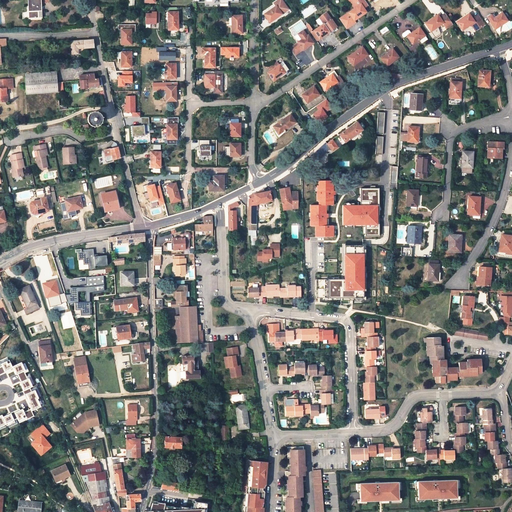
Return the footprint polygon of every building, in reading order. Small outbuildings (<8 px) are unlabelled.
[(23,19),(27,18),(38,18),(38,7),(41,6),(40,0),(28,0),(28,5),(26,5),(26,13),(22,13),(23,19)] [(277,0),(274,3),(276,6),(282,14),(289,9),(282,0),(277,0)] [(354,20),(366,12),(363,8),(368,5),(364,0),(358,0),(357,0),(349,0),(355,8),(349,12),(354,20)] [(38,18),(27,18),(27,20),(42,20),(41,18),(41,15),(41,6),(38,7),(38,18)] [(264,15),(270,22),(282,14),(276,6),(264,15)] [(155,24),(155,21),(158,21),(158,12),(151,12),(151,14),(145,14),(145,24),(155,24)] [(178,30),(178,12),(168,12),(168,30),(178,30)] [(320,18),(324,24),(329,32),(337,26),(327,12),(320,18)] [(354,20),(349,12),(339,19),(346,28),(355,22),(354,20)] [(485,24),(479,15),(473,19),(469,13),(457,22),(462,30),(469,25),(472,26),(475,31),(485,24)] [(493,14),(487,18),(495,29),(507,20),(502,13),(496,17),(493,14)] [(445,14),(440,18),(437,15),(425,23),(431,31),(443,23),(447,28),(452,24),(445,14)] [(242,33),(241,15),(232,15),(232,33),(242,33)] [(308,23),(305,25),(316,41),(319,39),(314,31),(308,23)] [(121,45),(131,45),(131,32),(137,33),(138,24),(120,24),(120,29),(121,29),(121,45)] [(314,31),(319,39),(329,32),(324,24),(314,31)] [(411,33),(404,38),(409,46),(419,39),(425,35),(419,27),(411,33)] [(402,35),(404,38),(411,33),(409,30),(407,29),(402,33),(402,35)] [(295,55),(313,43),(307,35),(304,30),(295,35),(299,41),(290,47),(295,55)] [(71,53),(78,53),(77,48),(83,48),(94,47),(93,40),(71,41),(71,53)] [(176,52),(166,52),(166,47),(157,47),(157,52),(159,52),(159,60),(176,60),(176,52)] [(226,57),(238,57),(238,47),(221,47),(221,55),(226,55),(226,57)] [(362,47),(347,57),(353,65),(367,55),(362,47)] [(215,48),(202,48),(202,54),(205,54),(205,67),(214,67),(215,48)] [(381,58),(387,66),(398,57),(392,49),(381,58)] [(121,52),(121,59),(121,67),(131,67),(131,52),(121,52)] [(273,81),(280,76),(285,72),(288,70),(283,62),(276,67),(268,73),(273,81)] [(265,69),(268,73),(276,67),(273,63),(265,69)] [(166,79),(176,79),(175,64),(165,64),(166,79)] [(489,71),(479,70),(478,86),(488,86),(489,71)] [(333,90),(344,83),(338,75),(338,76),(334,71),(327,75),(328,77),(320,82),(325,90),(330,86),(333,90)] [(102,85),(101,77),(97,78),(98,79),(94,79),(94,74),(79,75),(80,80),(81,87),(87,87),(87,86),(102,85)] [(63,91),(62,82),(57,82),(56,75),(25,77),(26,95),(58,92),(63,91)] [(214,76),(214,75),(204,75),(204,78),(204,87),(211,87),(211,90),(216,90),(216,92),(222,93),(222,75),(216,75),(216,76),(214,76)] [(125,86),(125,83),(133,83),(133,76),(118,76),(118,86),(125,86)] [(0,100),(2,100),(2,101),(7,101),(6,94),(5,88),(6,89),(12,88),(12,79),(0,79),(0,100)] [(461,83),(450,82),(448,104),(459,105),(461,83)] [(344,83),(333,90),(335,92),(338,90),(339,92),(344,89),(342,87),(345,85),(344,83)] [(366,83),(360,87),(364,92),(369,88),(366,83)] [(176,86),(166,86),(166,87),(161,87),(162,98),(166,98),(166,101),(176,101),(176,86)] [(319,94),(313,87),(302,95),(307,102),(319,94)] [(101,104),(106,103),(104,93),(103,90),(99,91),(98,93),(100,104),(101,104)] [(421,94),(411,94),(410,110),(420,110),(421,94)] [(125,96),(125,112),(131,113),(131,117),(140,117),(140,113),(135,113),(135,96),(125,96)] [(316,106),(319,110),(313,114),(318,121),(327,116),(324,113),(332,107),(326,99),(316,106)] [(94,111),(92,111),(91,112),(89,112),(88,113),(87,114),(86,115),(86,117),(86,118),(86,120),(86,121),(87,123),(87,124),(88,125),(90,126),(91,126),(93,127),(94,127),(95,126),(97,126),(98,125),(99,124),(100,123),(101,122),(101,120),(101,119),(101,117),(101,116),(100,115),(99,113),(98,112),(97,112),(95,111),(94,111)] [(295,122),(290,114),(273,126),(279,135),(285,131),(284,130),(295,122)] [(140,125),(140,126),(132,127),(132,137),(145,137),(144,125),(149,125),(149,117),(141,117),(141,125),(140,125)] [(238,119),(226,119),(226,129),(230,129),(230,136),(240,136),(240,123),(238,123),(238,119)] [(357,122),(339,134),(345,142),(362,130),(357,122)] [(175,124),(167,124),(167,132),(165,132),(166,139),(177,139),(176,124),(175,124)] [(418,128),(408,128),(408,133),(407,141),(417,142),(418,128)] [(338,147),(332,140),(327,144),(332,151),(338,147)] [(503,149),(504,143),(491,142),(490,148),(488,148),(488,157),(501,158),(502,149),(503,149)] [(240,144),(230,143),(230,146),(225,146),(225,157),(230,157),(230,156),(240,156),(240,144)] [(45,145),(34,147),(34,152),(37,152),(38,157),(36,158),(38,169),(47,167),(45,156),(47,155),(45,145)] [(211,156),(211,146),(200,146),(200,156),(211,156)] [(112,160),(120,158),(118,148),(118,147),(110,149),(112,160)] [(63,165),(72,164),(72,156),(72,148),(62,149),(63,165)] [(110,149),(104,150),(106,161),(112,160),(110,149)] [(473,150),(462,150),(461,165),(462,165),(462,171),(471,171),(471,166),(472,166),(473,150)] [(160,167),(160,152),(150,152),(150,167),(160,167)] [(24,166),(22,153),(12,155),(11,156),(13,169),(12,169),(13,177),(23,175),(22,167),(24,166)] [(427,158),(417,157),(416,172),(415,172),(414,177),(419,178),(419,176),(426,177),(427,158)] [(223,176),(213,176),(213,181),(209,181),(209,191),(223,191),(223,176)] [(332,227),(326,227),(325,204),(332,204),(332,186),(331,186),(330,182),(319,182),(319,187),(318,187),(318,200),(319,200),(319,207),(311,208),(311,226),(317,225),(317,235),(333,235),(332,227)] [(180,200),(175,183),(166,186),(171,203),(180,200)] [(150,201),(158,199),(159,205),(164,204),(160,186),(155,187),(155,184),(146,186),(150,201)] [(289,188),(280,190),(284,208),(293,206),(298,206),(298,192),(293,192),(293,196),(291,197),(289,188)] [(377,207),(379,207),(379,188),(361,188),(361,207),(377,207)] [(248,199),(248,223),(253,223),(253,211),(255,211),(255,205),(271,201),(269,191),(264,192),(263,190),(259,191),(259,193),(254,194),(252,195),(248,196),(248,199)] [(411,204),(417,204),(418,190),(407,190),(407,206),(411,206),(411,204)] [(115,192),(101,194),(105,211),(110,210),(109,208),(118,206),(115,192)] [(479,214),(480,197),(469,196),(467,213),(479,214)] [(30,204),(31,208),(32,208),(33,212),(42,211),(43,212),(48,211),(46,198),(41,198),(42,200),(33,202),(32,202),(31,202),(31,203),(30,203),(30,204)] [(82,209),(80,199),(73,200),(72,199),(65,200),(67,210),(74,209),(74,210),(82,209)] [(377,223),(377,207),(361,207),(345,207),(345,223),(364,223),(377,223)] [(32,208),(31,208),(31,211),(31,212),(31,213),(31,214),(31,215),(31,216),(32,217),(33,217),(34,217),(35,217),(35,218),(39,216),(40,215),(42,215),(43,214),(43,212),(42,211),(33,212),(32,208)] [(198,224),(194,224),(194,228),(197,228),(197,231),(205,231),(205,235),(211,235),(211,217),(202,217),(202,224),(198,224)] [(379,235),(379,223),(377,223),(364,223),(364,235),(379,235)] [(421,226),(408,226),(407,243),(419,243),(419,231),(421,231),(421,226)] [(184,238),(173,238),(173,243),(171,243),(171,249),(190,249),(189,239),(191,238),(191,233),(190,232),(186,232),(185,233),(184,234),(184,238)] [(109,242),(110,241),(117,240),(118,243),(145,241),(144,233),(130,234),(108,238),(109,242)] [(461,235),(449,234),(448,251),(459,251),(459,243),(461,243),(461,235)] [(511,251),(511,235),(501,234),(499,250),(511,252),(511,251)] [(279,244),(270,244),(270,250),(268,250),(268,251),(265,251),(265,250),(262,250),(262,252),(257,252),(257,260),(265,260),(265,258),(274,258),(274,257),(279,257),(279,244)] [(78,260),(83,260),(83,265),(88,264),(88,269),(95,269),(95,267),(107,266),(106,256),(94,257),(93,249),(84,250),(84,252),(77,252),(78,260)] [(365,255),(346,255),(346,280),(330,280),(330,297),(365,297),(365,255)] [(185,275),(185,271),(185,266),(183,266),(183,259),(174,260),(174,266),(175,266),(176,271),(176,275),(185,275)] [(83,260),(78,260),(79,270),(88,269),(88,264),(83,265),(83,260)] [(438,261),(430,261),(430,264),(429,264),(428,280),(438,280),(439,265),(438,265),(438,261)] [(490,268),(480,267),(479,284),(489,285),(490,268)] [(133,271),(121,272),(122,286),(134,284),(133,271)] [(104,291),(104,275),(86,277),(86,285),(83,285),(83,286),(70,288),(71,294),(65,294),(68,303),(75,303),(78,303),(78,292),(85,292),(90,292),(89,292),(104,291)] [(46,297),(59,294),(55,280),(41,283),(42,289),(43,289),(46,297)] [(179,307),(186,306),(185,292),(187,292),(187,285),(176,286),(176,287),(177,292),(175,292),(175,296),(176,302),(170,302),(170,307),(179,307)] [(262,287),(262,296),(280,296),(279,289),(279,285),(266,286),(266,287),(262,287)] [(27,309),(24,310),(26,314),(39,309),(29,286),(19,291),(27,309)] [(279,289),(280,296),(280,297),(287,297),(287,296),(301,296),(301,286),(288,286),(288,289),(279,289)] [(247,296),(249,296),(258,296),(258,297),(262,297),(262,296),(262,287),(247,287),(247,296)] [(500,295),(500,303),(501,303),(511,304),(511,297),(511,290),(501,290),(501,295),(500,295)] [(78,303),(75,303),(75,310),(81,310),(81,314),(85,314),(90,314),(90,292),(85,292),(86,303),(78,303)] [(474,297),(464,296),(461,317),(470,318),(471,310),(469,309),(470,306),(473,307),(474,297)] [(136,298),(114,300),(115,310),(128,309),(128,312),(138,311),(138,309),(139,309),(139,305),(137,306),(136,298)] [(504,312),(504,317),(509,317),(511,317),(511,304),(501,303),(501,309),(503,309),(503,312),(504,312)] [(186,306),(179,307),(180,321),(176,321),(177,342),(193,342),(193,343),(198,343),(198,330),(197,306),(186,306)] [(504,317),(499,317),(500,320),(500,322),(508,322),(507,333),(511,333),(511,322),(509,322),(509,317),(504,317)] [(364,336),(368,336),(378,336),(378,331),(374,331),(373,321),(365,321),(365,327),(365,332),(364,332),(364,336)] [(129,325),(116,326),(117,339),(130,338),(129,325)] [(487,340),(489,333),(453,327),(452,334),(487,340)] [(318,338),(318,329),(318,328),(301,329),(301,339),(301,340),(315,340),(315,339),(318,338)] [(285,333),(285,341),(293,341),(293,339),(301,339),(301,329),(293,329),(293,331),(285,331),(285,333)] [(322,329),(318,329),(318,338),(329,338),(333,338),(333,334),(333,330),(322,330),(322,329)] [(285,341),(285,333),(274,333),(274,332),(269,332),(269,336),(270,337),(270,341),(285,341)] [(333,338),(329,338),(329,343),(337,343),(337,334),(333,334),(333,338)] [(368,336),(368,341),(370,341),(370,346),(368,346),(366,346),(366,350),(376,350),(375,346),(378,346),(378,336),(368,336)] [(449,383),(449,381),(448,376),(446,375),(446,369),(446,360),(443,360),(442,346),(440,346),(439,338),(425,338),(425,343),(425,350),(428,350),(428,356),(428,361),(431,361),(431,365),(432,374),(434,374),(434,381),(438,381),(439,383),(449,383)] [(49,340),(39,342),(41,362),(39,362),(40,366),(52,365),(51,360),(52,360),(49,340)] [(135,344),(136,348),(136,354),(133,355),(133,362),(144,360),(143,353),(150,353),(150,342),(135,344)] [(203,343),(202,343),(202,350),(206,350),(206,352),(214,352),(213,342),(203,343)] [(240,357),(238,349),(228,352),(229,359),(225,360),(228,370),(232,369),(234,379),(244,377),(242,367),(238,368),(236,357),(240,357)] [(376,358),(376,350),(366,350),(366,358),(364,358),(365,366),(366,366),(373,366),(373,358),(376,358)] [(192,357),(182,357),(182,372),(184,372),(193,372),(193,370),(193,360),(192,357)] [(78,382),(89,380),(85,358),(74,360),(78,382)] [(12,367),(9,359),(0,363),(2,368),(0,368),(0,369),(2,373),(8,370),(13,368),(12,367)] [(472,374),(477,373),(481,373),(481,359),(468,360),(468,362),(459,363),(459,368),(451,368),(451,381),(457,380),(456,377),(459,377),(463,377),(472,376),(472,374)] [(15,371),(16,375),(18,374),(20,377),(26,375),(24,371),(25,370),(21,363),(12,367),(13,368),(15,371)] [(294,374),(299,373),(299,371),(304,371),(304,373),(304,374),(308,374),(308,365),(304,366),(304,363),(293,363),(293,367),(294,374)] [(294,374),(293,367),(285,367),(285,365),(277,365),(277,375),(285,375),(285,376),(294,375),(294,374)] [(308,365),(308,374),(316,374),(317,375),(321,375),(324,375),(324,367),(316,367),(316,365),(308,365)] [(365,382),(373,382),(373,374),(375,374),(375,366),(373,366),(366,366),(366,374),(365,374),(365,382)] [(199,370),(193,370),(193,372),(184,372),(185,379),(199,378),(199,370)] [(330,374),(324,375),(321,375),(322,386),(321,386),(321,390),(329,389),(330,389),(330,374)] [(30,388),(32,387),(29,379),(28,379),(26,375),(20,377),(18,378),(21,385),(24,390),(30,388)] [(374,399),(373,382),(365,382),(363,382),(364,399),(374,399)] [(37,399),(39,398),(35,390),(32,392),(30,388),(24,390),(26,396),(30,403),(29,403),(30,406),(32,410),(32,411),(41,407),(37,399)] [(329,404),(329,403),(329,394),(329,389),(321,390),(319,390),(319,393),(320,393),(320,404),(325,404),(329,404)] [(309,404),(301,404),(301,406),(297,406),(297,404),(297,400),(293,400),(293,406),(285,407),(285,415),(293,415),(302,415),(301,413),(309,413),(309,405),(309,404)] [(309,405),(309,413),(310,414),(317,414),(317,412),(325,412),(325,404),(320,404),(317,404),(309,405)] [(136,405),(128,405),(128,420),(137,420),(136,405)] [(456,424),(463,423),(463,416),(465,416),(465,407),(456,407),(456,416),(454,416),(455,424),(456,424)] [(31,417),(28,412),(26,408),(20,410),(19,409),(17,411),(14,412),(15,413),(17,418),(17,419),(18,421),(27,417),(28,419),(31,417)] [(379,408),(364,409),(364,417),(375,417),(375,418),(379,418),(379,415),(379,408)] [(86,412),(71,424),(78,432),(83,433),(89,427),(100,425),(96,409),(86,412)] [(243,409),(234,410),(238,433),(247,431),(243,409)] [(485,425),(492,424),(492,420),(491,420),(490,410),(482,410),(482,425),(485,425)] [(6,424),(17,419),(17,418),(15,413),(11,414),(11,413),(7,415),(3,417),(6,424)] [(426,431),(426,423),(423,423),(417,423),(418,432),(415,432),(416,440),(424,439),(425,439),(425,431),(426,431)] [(456,438),(465,438),(465,434),(468,434),(467,423),(463,423),(456,424),(456,429),(458,429),(458,434),(456,434),(456,438)] [(487,441),(495,441),(494,424),(492,424),(485,425),(485,429),(484,429),(485,442),(487,441)] [(42,426),(32,436),(36,441),(31,446),(39,453),(40,452),(43,455),(51,447),(47,442),(45,442),(44,442),(44,441),(44,440),(45,440),(44,439),(49,434),(42,426)] [(175,447),(181,448),(181,438),(176,437),(176,435),(171,435),(171,437),(165,437),(164,447),(170,447),(170,449),(175,450),(175,447)] [(139,457),(140,457),(140,439),(135,439),(134,438),(131,438),(131,439),(126,439),(127,453),(127,457),(139,457)] [(454,451),(454,454),(463,454),(462,446),(465,446),(465,438),(456,438),(455,438),(455,446),(454,446),(454,451)] [(424,439),(416,440),(414,440),(414,448),(417,448),(417,453),(426,453),(426,451),(425,448),(424,439)] [(495,454),(499,454),(498,449),(497,441),(495,441),(487,441),(488,449),(490,449),(490,454),(495,454)] [(368,450),(368,456),(375,456),(375,453),(383,453),(383,449),(383,445),(375,445),(375,446),(368,447),(368,450)] [(286,511),(286,497),(289,497),(288,476),(291,476),(290,451),(303,450),(303,447),(287,448),(288,460),(288,473),(284,473),(285,484),(285,493),(282,493),(283,510),(283,511),(286,511)] [(391,449),(383,449),(383,453),(384,457),(391,457),(392,459),(400,459),(400,450),(391,450),(391,449)] [(286,511),(298,511),(298,496),(301,496),(301,476),(304,476),(303,450),(290,451),(291,476),(288,476),(289,497),(286,497),(286,511)] [(368,460),(368,456),(368,450),(350,450),(351,461),(363,461),(363,460),(368,460)] [(426,451),(426,453),(426,459),(440,459),(440,451),(440,450),(436,450),(436,451),(430,451),(426,451)] [(444,451),(440,451),(440,459),(440,460),(454,459),(454,454),(454,451),(449,452),(444,452),(444,451)] [(503,467),(506,467),(506,461),(505,461),(505,453),(499,454),(495,454),(495,462),(498,462),(498,467),(503,467)] [(123,485),(124,485),(119,457),(111,457),(112,463),(114,471),(117,490),(123,490),(123,485)] [(263,497),(264,496),(266,482),(266,473),(267,472),(265,470),(265,467),(267,467),(267,462),(248,463),(247,478),(242,478),(241,491),(240,495),(246,496),(246,497),(247,497),(249,498),(249,502),(250,503),(247,504),(246,508),(248,508),(247,511),(262,511),(263,508),(260,508),(260,505),(261,505),(262,505),(263,504),(263,503),(263,502),(263,501),(262,501),(261,501),(260,501),(260,497),(263,497)] [(66,480),(64,477),(69,475),(64,464),(50,471),(55,480),(57,484),(66,480)] [(78,470),(81,477),(100,473),(99,469),(99,466),(94,467),(78,470)] [(506,467),(503,467),(504,482),(511,481),(511,476),(511,477),(511,466),(506,467)] [(316,511),(324,511),(322,478),(321,474),(321,471),(321,468),(313,469),(316,511)] [(101,477),(100,473),(81,477),(83,483),(101,480),(101,477)] [(102,483),(101,480),(83,483),(86,489),(102,486),(102,483)] [(420,481),(421,496),(426,496),(426,497),(437,497),(437,495),(442,495),(442,497),(451,496),(451,495),(458,495),(457,480),(439,480),(438,482),(436,482),(436,480),(420,481)] [(178,490),(179,483),(163,481),(161,487),(178,490)] [(377,482),(362,482),(363,498),(368,497),(368,499),(378,499),(378,497),(384,497),(384,498),(392,498),(392,497),(399,496),(399,481),(381,482),(380,484),(377,484),(377,482)] [(103,489),(102,486),(86,489),(88,495),(104,492),(103,489)] [(88,495),(90,500),(107,497),(105,497),(104,495),(104,492),(88,495)] [(127,508),(135,508),(134,501),(140,501),(140,494),(129,495),(129,501),(126,501),(127,508)] [(90,500),(92,505),(103,503),(108,503),(108,500),(107,497),(90,500)] [(38,511),(40,502),(18,500),(18,511),(38,511)] [(204,511),(207,511),(207,503),(198,502),(198,503),(194,503),(193,508),(185,507),(185,509),(180,508),(165,505),(165,503),(153,501),(149,511),(147,511),(146,511),(204,511)] [(106,511),(103,503),(92,505),(94,511),(106,511)] [(103,503),(106,511),(112,511),(109,503),(108,503),(103,503)]
